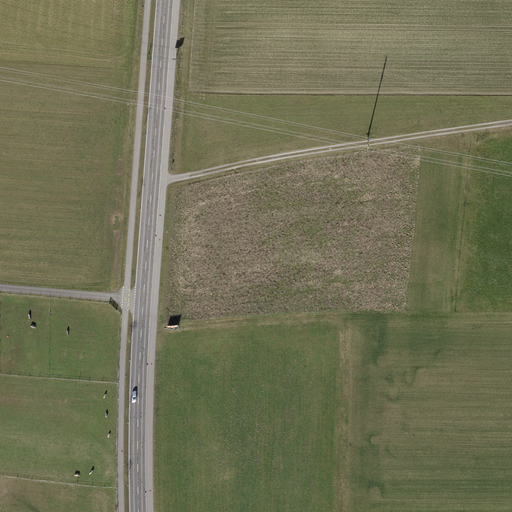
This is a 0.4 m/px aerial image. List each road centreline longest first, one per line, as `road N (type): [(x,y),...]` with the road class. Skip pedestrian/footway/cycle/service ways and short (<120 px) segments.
road 1 (primary): [(165,0),(140,352),(139,511)]
road 2 (track): [(153,180),(511,121)]
road 3 (track): [(138,0),(115,298)]
road 4 (track): [(177,176),(190,0)]
road 5 (track): [(0,288),(143,300)]
